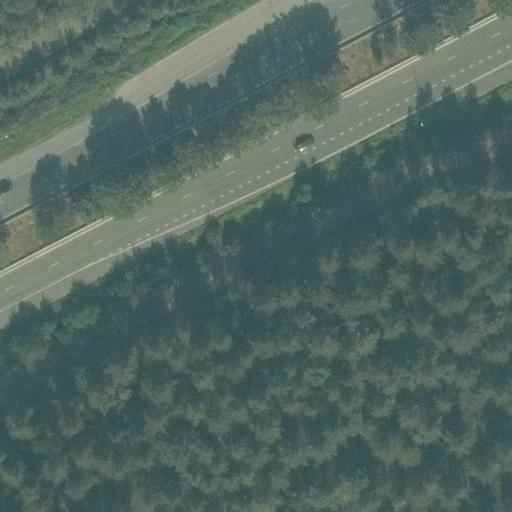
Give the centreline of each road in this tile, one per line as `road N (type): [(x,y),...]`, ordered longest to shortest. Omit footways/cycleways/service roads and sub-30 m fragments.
road 1 (motorway): [(0,291),(511,27)]
road 2 (motorway): [(381,0),(0,196)]
road 3 (unclassified): [(119,0),(0,63)]
